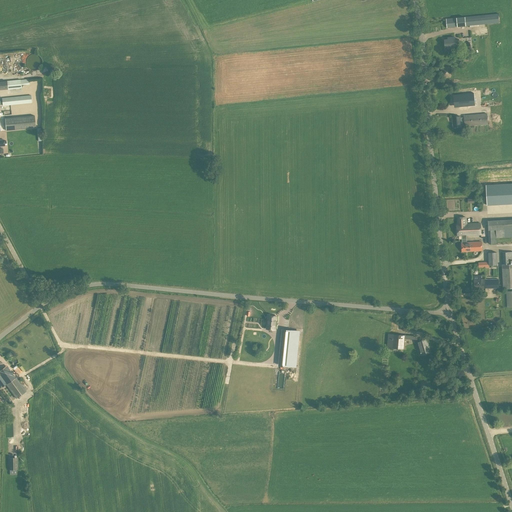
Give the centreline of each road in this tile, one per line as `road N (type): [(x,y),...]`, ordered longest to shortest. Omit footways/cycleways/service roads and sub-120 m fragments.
road 1 (unclassified): [(448,310),(107,283),(41,304)]
road 2 (unclassified): [(448,310),(416,0)]
road 3 (track): [(41,304),(60,344),(230,362)]
road 4 (unclassified): [(511,506),(448,310)]
